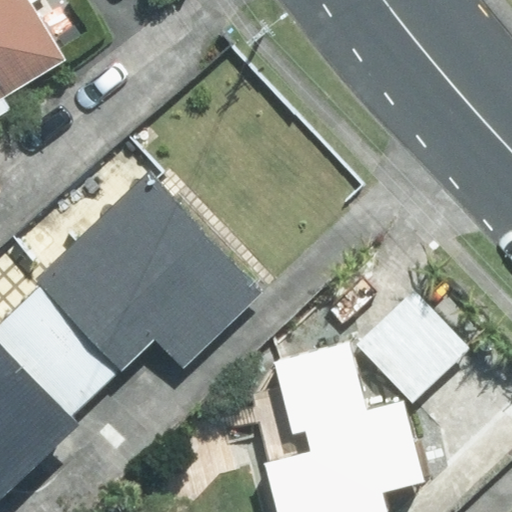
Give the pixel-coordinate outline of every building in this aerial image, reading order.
[(0,0),(0,115),(24,99),(15,85),(19,82),(76,44),(45,0),(0,0)] [(50,260),(139,358),(168,332),(187,352),(266,279),(156,161),(50,260)] [(0,194),(11,186),(0,172),(0,194)] [(0,448),(28,478),(107,405),(98,397),(139,358),(50,260),(3,303),(0,299),(0,448)] [(283,445),(260,453),(281,511),(367,511),(366,507),(406,493),(400,475),(445,459),(418,386),(387,398),(362,330),(255,369),(283,445)] [(151,390),(106,435),(143,473),(222,396),(197,371),(165,403),(151,390)]
